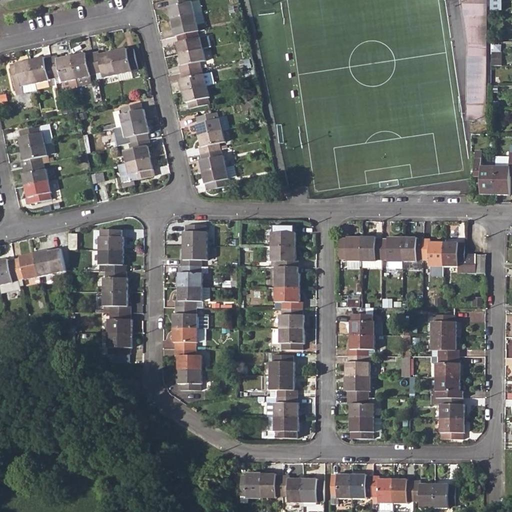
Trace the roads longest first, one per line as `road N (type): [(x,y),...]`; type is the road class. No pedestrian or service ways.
road 1 (residential): [(167,206),(157,233),(157,394),(244,452),(326,452)]
road 2 (residential): [(499,212),(496,456)]
road 3 (residential): [(326,452),(328,210)]
road 4 (residential): [(147,15),(182,177),(167,206)]
road 5 (residential): [(499,212),(328,210)]
road 6 (residential): [(326,452),(496,456)]
road 7 (residential): [(328,210),(167,206)]
road 8 (residential): [(17,230),(167,206)]
road 9 (residential): [(147,15),(0,46)]
